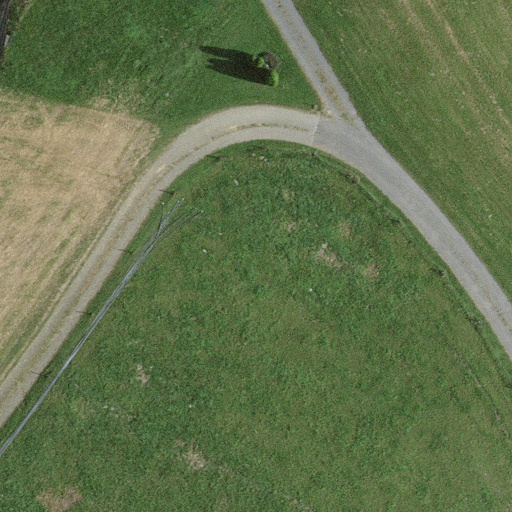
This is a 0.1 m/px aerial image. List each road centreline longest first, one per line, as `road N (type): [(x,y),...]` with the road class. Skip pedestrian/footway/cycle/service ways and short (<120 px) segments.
road 1 (track): [(0,413),(137,207),(202,137),(235,123),(272,121),(374,157)]
road 2 (track): [(374,157),(440,231),(511,332)]
road 3 (track): [(280,0),(374,157)]
